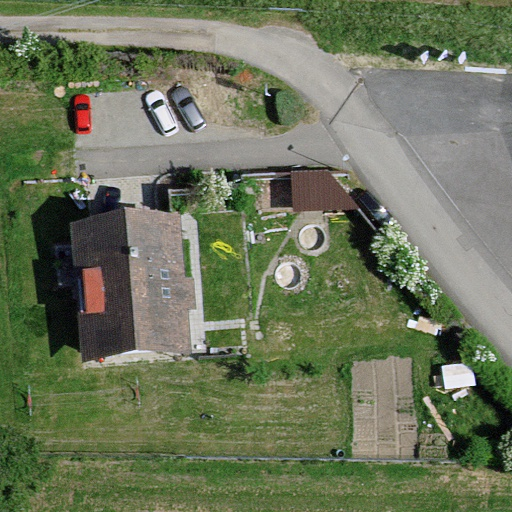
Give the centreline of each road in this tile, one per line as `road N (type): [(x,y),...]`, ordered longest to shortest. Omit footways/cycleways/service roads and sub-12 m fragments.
road 1 (residential): [(511,333),(318,75),(245,43)]
road 2 (track): [(0,34),(245,43)]
